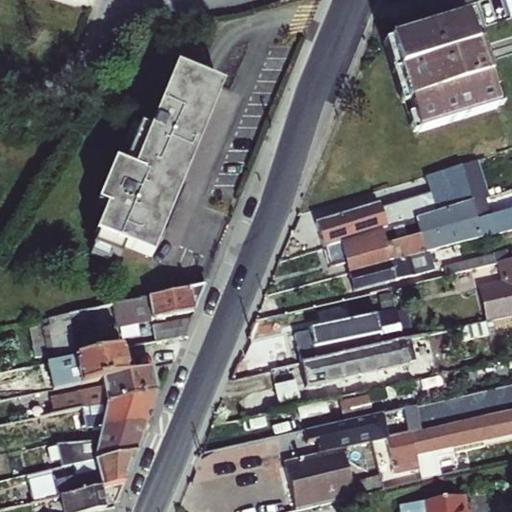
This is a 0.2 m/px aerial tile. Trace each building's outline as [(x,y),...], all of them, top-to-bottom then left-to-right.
[(390,45),(419,135),(501,110),(472,19),(390,45)] [(220,90),(174,71),(173,76),(208,90),(199,110),(206,113),(174,192),(178,193),(220,90)] [(118,262),(123,249),(147,258),(154,239),(162,242),(182,195),(178,193),(174,192),(206,113),(199,110),(208,90),(173,76),(149,134),(138,129),(121,170),(112,166),(100,196),(111,200),(106,213),(91,252),(118,262)] [(327,250),(469,205),(470,205),(459,168),(430,177),(436,199),(383,216),(382,211),(361,218),(359,213),(320,225),(327,250)] [(469,205),(327,250),(331,266),(349,260),(352,274),(426,254),(511,231),(511,213),(474,224),(469,205)] [(430,273),(426,254),(352,274),(357,292),(430,273)] [(497,257),(474,262),(475,269),(499,264),(497,257)] [(486,324),(511,317),(511,260),(499,264),(504,286),(479,292),(486,324)] [(475,269),(474,262),(448,268),(449,275),(468,271),(475,269)] [(468,271),(449,275),(452,286),(470,282),(468,271)] [(139,301),(117,306),(121,329),(198,313),(209,287),(139,301)] [(407,309),(396,311),(401,330),(411,327),(407,309)] [(71,315),(75,336),(101,331),(97,310),(71,315)] [(303,366),(404,343),(401,330),(396,311),(350,323),(349,320),(311,330),(311,332),(298,334),(303,366)] [(78,351),(75,336),(71,315),(69,315),(35,322),(37,331),(52,328),(57,355),(78,351)] [(196,318),(155,327),(158,343),(189,336),(196,318)] [(409,367),(404,343),(303,366),(283,371),(291,409),(340,398),(337,390),(310,396),(309,389),(409,367)] [(126,349),(53,364),(58,390),(105,380),(131,375),(126,349)] [(91,409),(159,395),(154,370),(131,375),(105,380),(107,390),(41,404),(44,419),(91,409)] [(105,433),(149,423),(151,419),(159,395),(91,409),(94,429),(107,426),(106,428),(106,431),(105,433)] [(423,432),(417,407),(305,432),(308,444),(319,443),(320,455),(342,450),(372,443),(401,437),(423,432)] [(44,419),(47,439),(94,429),(91,409),(44,419)] [(428,481),(422,456),(511,434),(511,412),(423,432),(401,437),(406,459),(408,472),(411,484),(428,481)] [(0,428),(0,448),(47,439),(44,419),(0,428)] [(139,454),(149,423),(105,433),(100,447),(81,446),(78,436),(61,440),(67,470),(78,468),(139,454)] [(408,472),(406,459),(401,437),(372,443),(381,478),(408,472)] [(286,463),(296,510),(348,498),(353,497),(342,450),(320,455),(286,463)] [(50,474),(30,479),(36,505),(64,498),(103,489),(126,484),(139,454),(78,468),(80,480),(63,484),(62,479),(56,481),(54,473),(50,474)] [(33,458),(26,459),(30,479),(50,474),(48,464),(34,467),(33,458)] [(103,489),(64,498),(67,511),(100,511),(107,511),(103,489)] [(467,495),(403,504),(404,511),(469,511),(467,495)]
